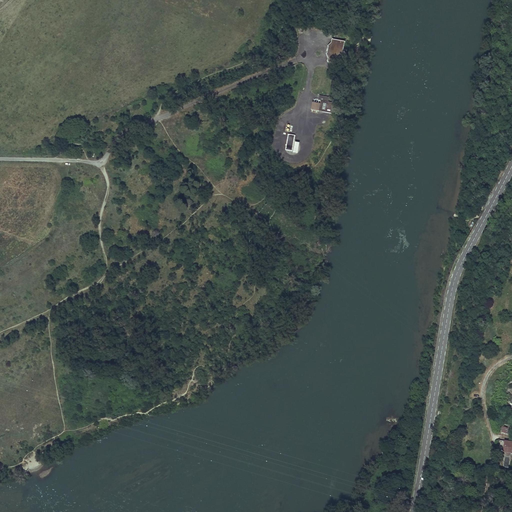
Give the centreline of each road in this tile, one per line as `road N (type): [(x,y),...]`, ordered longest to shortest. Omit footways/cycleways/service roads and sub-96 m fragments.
road 1 (unclassified): [(0,156),(100,163),(139,125),(295,59),(311,63),(299,124)]
road 2 (secondary): [(413,511),(455,277),(511,165)]
road 3 (track): [(0,333),(105,272),(100,222),(108,185),(100,163)]
